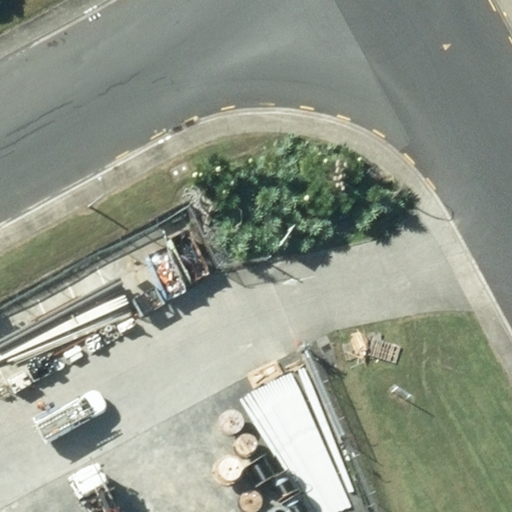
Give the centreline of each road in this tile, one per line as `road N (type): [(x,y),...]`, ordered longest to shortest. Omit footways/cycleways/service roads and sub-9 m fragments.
road 1 (residential): [(342,0),(0,171)]
road 2 (residential): [(511,177),(402,0)]
